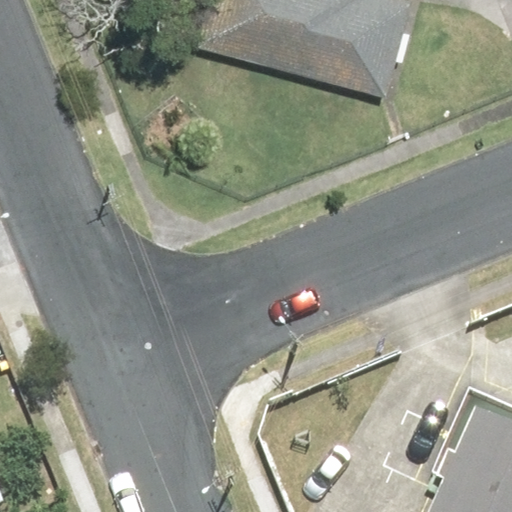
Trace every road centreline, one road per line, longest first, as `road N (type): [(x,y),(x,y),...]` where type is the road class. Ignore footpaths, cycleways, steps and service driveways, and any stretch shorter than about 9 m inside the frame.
road 1 (residential): [(122,359),(511,203)]
road 2 (unclassified): [(0,57),(122,359)]
road 3 (unclassified): [(122,359),(180,511)]
